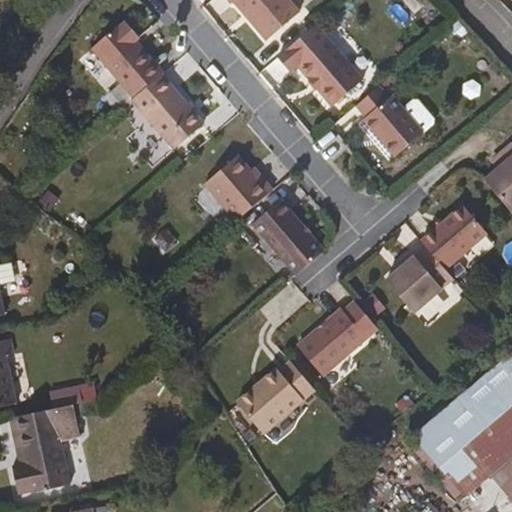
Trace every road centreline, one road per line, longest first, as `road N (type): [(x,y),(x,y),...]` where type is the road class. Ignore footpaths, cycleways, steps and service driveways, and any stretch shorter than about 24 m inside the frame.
road 1 (residential): [(375,229),(181,0)]
road 2 (unknown): [(297,299),(421,176)]
road 3 (residential): [(87,0),(0,118)]
